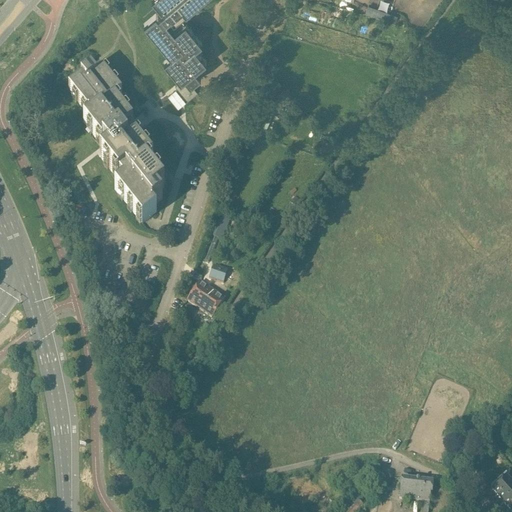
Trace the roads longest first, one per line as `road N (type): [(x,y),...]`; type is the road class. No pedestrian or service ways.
road 1 (residential): [(231,480),(183,437),(136,363),(269,0)]
road 2 (primary): [(42,315),(0,197)]
